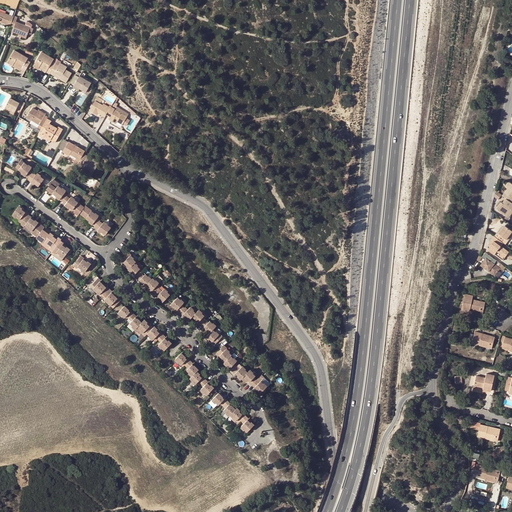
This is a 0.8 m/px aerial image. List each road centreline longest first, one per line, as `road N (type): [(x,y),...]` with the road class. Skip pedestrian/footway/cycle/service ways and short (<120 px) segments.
road 1 (trunk): [(400,0),(364,365),(326,511)]
road 2 (trunk): [(343,511),(379,366),(414,0)]
road 3 (residential): [(408,511),(341,474),(319,363),(203,205),(129,166)]
road 4 (track): [(398,401),(495,0)]
road 5 (residential): [(436,389),(448,305),(472,249),(511,93)]
road 6 (track): [(137,55),(177,79),(258,160),(322,272)]
road 7 (track): [(322,272),(340,255),(352,143),(335,92),(346,30)]
road 8 (residential): [(129,166),(38,88),(0,80)]
road 9 (unclassified): [(436,389),(398,401),(365,511)]
road 10 (residential): [(443,511),(460,479),(436,389)]
